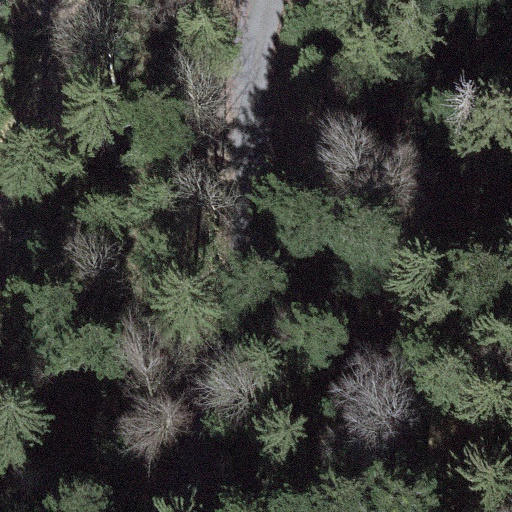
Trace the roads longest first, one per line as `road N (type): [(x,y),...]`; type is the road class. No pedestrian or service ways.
road 1 (unclassified): [(161,511),(207,424),(300,0)]
road 2 (track): [(0,162),(67,0)]
